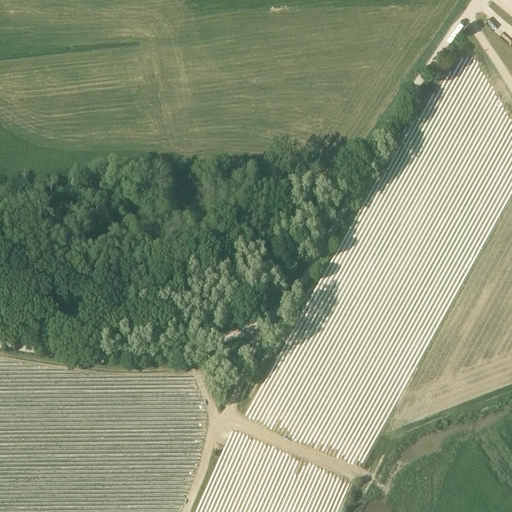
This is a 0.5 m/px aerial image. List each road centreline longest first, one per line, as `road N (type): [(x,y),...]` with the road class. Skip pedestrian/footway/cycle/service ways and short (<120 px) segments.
road 1 (track): [(0,345),(158,358),(242,334),(279,312),(479,0)]
road 2 (track): [(186,511),(243,382),(252,347),(242,334)]
